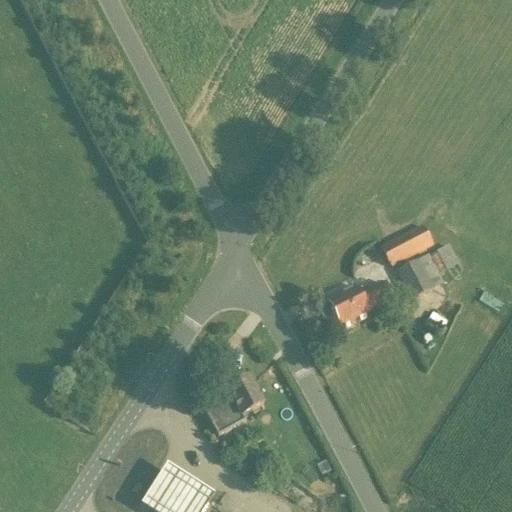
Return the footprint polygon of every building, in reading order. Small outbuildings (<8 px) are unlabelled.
[(378,250),(390,271),(433,248),(421,228),(381,248),(378,250)] [(456,269),(445,248),(435,253),(418,262),(395,274),(410,303),(433,291),(440,288),(436,279),(456,269)] [(359,295),(356,289),(327,304),(340,328),(390,302),(380,284),(359,295)] [(218,404),(203,413),(217,439),(243,424),(240,418),(262,406),(254,391),(251,386),(247,379),(222,394),(225,400),(218,404)] [(207,511),(211,505),(166,478),(145,511),(207,511)]
